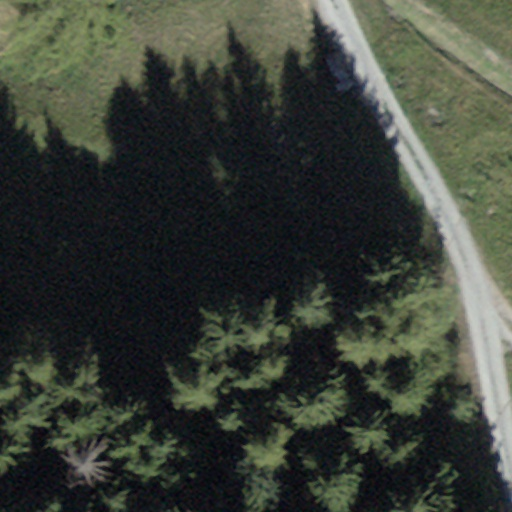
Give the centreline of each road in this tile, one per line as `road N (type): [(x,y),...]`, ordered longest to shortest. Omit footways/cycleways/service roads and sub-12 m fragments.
road 1 (track): [(0,154),(132,179),(251,214),(493,323)]
road 2 (track): [(327,0),(462,244),(493,323),(511,436)]
